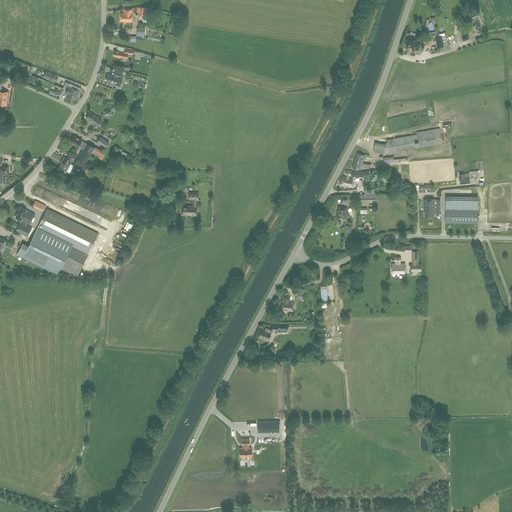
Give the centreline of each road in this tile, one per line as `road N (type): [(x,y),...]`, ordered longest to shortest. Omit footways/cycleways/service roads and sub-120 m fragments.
road 1 (tertiary): [(159,511),(293,252)]
road 2 (tertiary): [(293,252),(381,82),(410,0)]
road 3 (unclassified): [(0,202),(40,166),(86,96),(100,60),(102,0)]
road 4 (unclassified): [(293,252),(325,264),(396,235),(511,238)]
road 5 (track): [(479,237),(511,336),(511,400)]
